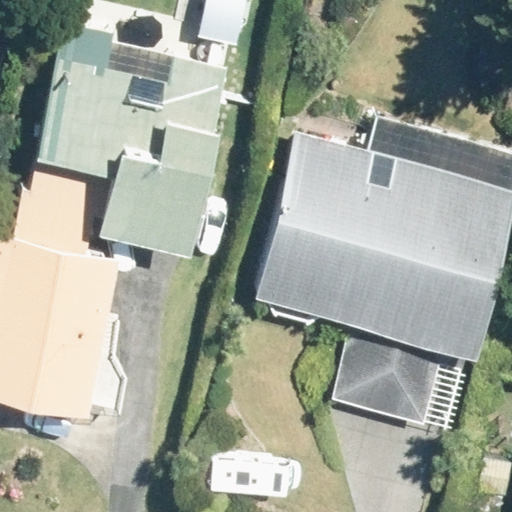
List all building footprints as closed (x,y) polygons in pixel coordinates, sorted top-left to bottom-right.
[(190,0),(188,14),(226,22),(231,0),(190,0)] [(81,192),(86,194),(170,216),(185,160),(195,162),(202,137),(193,133),(217,45),(54,4),(48,27),(42,27),(19,120),(94,139),(90,157),(81,192)] [(511,139),(511,133),(370,95),(362,128),(285,109),(241,265),(349,295),(324,382),(414,407),(439,320),(461,326),(511,139)] [(90,157),(29,141),(23,163),(12,161),(1,207),(0,206),(0,361),(71,380),(109,236),(77,228),(86,194),(81,192),(90,157)] [(470,472),(497,478),(499,479),(504,448),(476,442),(470,472)] [(490,511),(497,478),(470,472),(467,471),(459,511),(490,511)]
